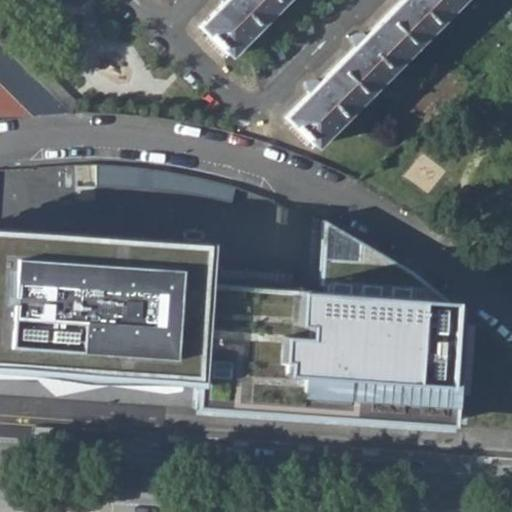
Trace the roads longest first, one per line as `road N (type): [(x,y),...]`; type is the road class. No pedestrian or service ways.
road 1 (residential): [(511,328),(392,231),(255,167),(80,137),(0,144)]
road 2 (tertiary): [(511,483),(0,445)]
road 3 (tertiary): [(0,487),(362,511)]
